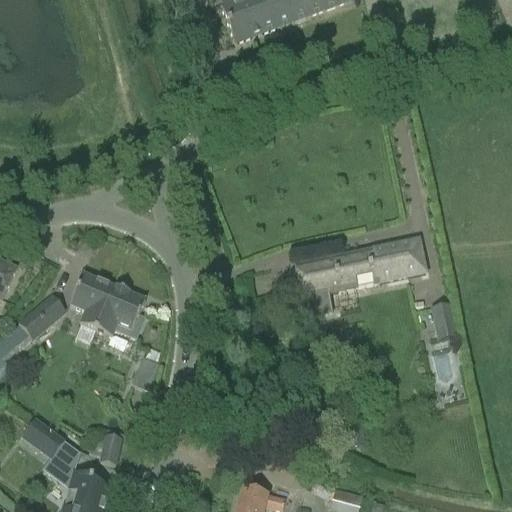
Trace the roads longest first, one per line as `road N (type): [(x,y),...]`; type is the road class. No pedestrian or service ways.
road 1 (unclassified): [(160,168),(340,83),(511,57)]
road 2 (unclassified): [(143,511),(173,394),(182,296),(165,241)]
